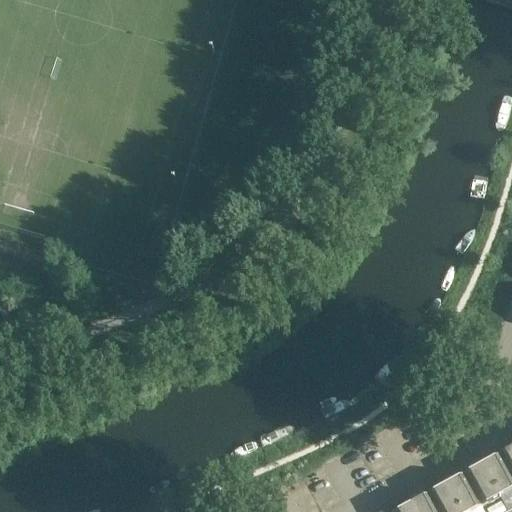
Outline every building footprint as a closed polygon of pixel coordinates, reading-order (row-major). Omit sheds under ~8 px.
[(511,450),(500,457),(511,477),(511,450)] [(511,492),(511,477),(500,457),(482,467),(500,499),(511,492)] [(500,499),(482,467),(464,477),(482,509),(500,499)] [(476,511),(482,509),(464,477),(446,487),(460,511),(476,511)] [(460,511),(446,487),(428,497),(436,511),(460,511)] [(436,511),(428,497),(410,507),(413,511),(436,511)]
